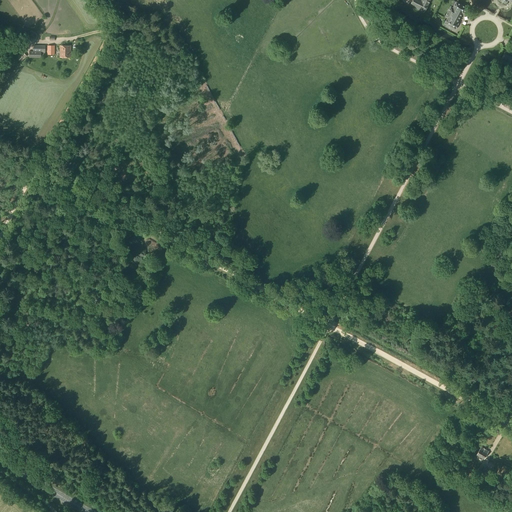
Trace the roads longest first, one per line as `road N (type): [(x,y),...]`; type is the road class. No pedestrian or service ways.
road 1 (track): [(33,175),(48,173),(511,423)]
road 2 (track): [(479,45),(229,511)]
road 3 (track): [(97,0),(114,23),(112,45),(33,175)]
road 4 (track): [(356,0),(364,26),(391,49),(511,113)]
